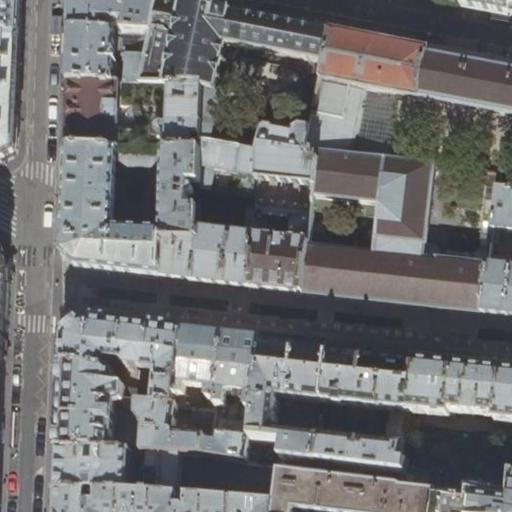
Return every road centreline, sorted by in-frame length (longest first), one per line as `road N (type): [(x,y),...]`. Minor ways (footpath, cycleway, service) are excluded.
road 1 (residential): [(29,511),(36,224)]
road 2 (residential): [(511,40),(290,0)]
road 3 (residential): [(36,224),(48,0)]
